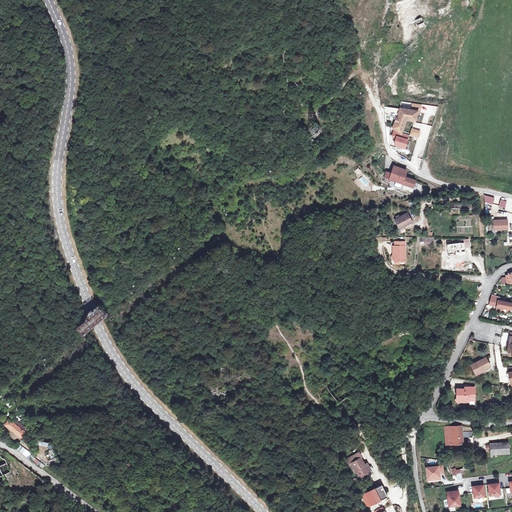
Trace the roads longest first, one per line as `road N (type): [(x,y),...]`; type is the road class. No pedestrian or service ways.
road 1 (secondary): [(262,511),(131,381),(76,275),(56,181),(69,62),(48,0)]
road 2 (track): [(281,333),(310,396),(327,413),(394,455),(413,435)]
road 3 (unclassified): [(511,267),(494,275),(420,418)]
road 4 (track): [(492,280),(391,270),(379,237)]
road 5 (residential): [(389,151),(445,185),(511,197)]
road 6 (unclassified): [(0,444),(99,511)]
